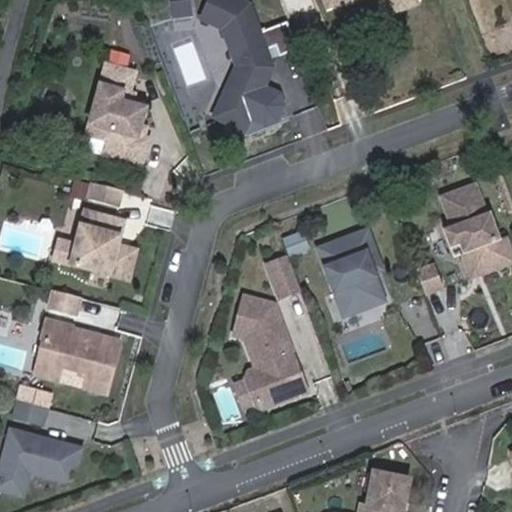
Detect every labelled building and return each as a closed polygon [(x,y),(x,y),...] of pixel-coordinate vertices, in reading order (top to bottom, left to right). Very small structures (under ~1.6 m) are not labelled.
[(190,0),(172,2),(173,19),(192,18),(190,0)] [(238,0),(211,0),(203,20),(225,29),(239,66),(216,117),(245,130),(273,67),(266,50),(277,46),(280,56),(298,49),(288,22),(260,32),(250,5),(238,0)] [(349,0),(351,3),(359,0),(379,0),(385,15),(418,3),(416,0),(349,0)] [(104,155),(141,164),(148,139),(143,137),(137,136),(140,126),(145,108),(130,104),(133,94),(128,93),(134,72),(106,65),(87,135),(108,140),(104,155)] [(298,114),(307,136),(327,128),(317,106),(298,114)] [(140,126),(137,136),(143,137),(146,128),(140,126)] [(121,190),(94,183),(89,199),(117,207),(121,190)] [(476,186),(443,198),(451,219),(461,215),(464,216),(466,221),(444,230),(451,248),(460,244),(464,254),(470,271),(480,267),(482,273),(511,261),(511,255),(505,238),(501,239),(491,213),(486,214),(476,186)] [(121,238),(125,222),(86,211),(77,245),(72,265),(129,280),(137,251),(119,246),(119,244),(114,243),(116,236),(121,238)] [(368,231),(319,249),(344,315),(384,301),(373,272),(367,254),(375,250),(368,231)] [(304,233),(282,236),(285,257),(308,253),(304,233)] [(60,241),(55,260),(72,265),(77,245),(60,241)] [(460,244),(451,248),(454,258),(464,254),(460,244)] [(382,268),(375,250),(367,254),(373,272),(382,268)] [(301,289),(289,258),(268,265),(280,297),(301,289)] [(417,271),(425,295),(443,288),(434,265),(417,271)] [(480,267),(470,271),(473,277),(482,273),(480,267)] [(50,290),(44,313),(75,322),(81,298),(50,290)] [(274,305),(245,296),(234,333),(244,336),(257,369),(250,371),(247,378),(248,381),(256,402),(257,405),(263,408),(290,398),(294,391),(305,387),(274,305)] [(46,338),(36,374),(59,380),(63,365),(82,370),(81,374),(89,376),(87,387),(107,392),(120,342),(72,329),(73,327),(47,320),(43,338),(46,338)] [(442,338),(451,357),(470,348),(461,329),(442,338)] [(256,402),(248,381),(236,385),(244,406),(256,402)] [(294,391),(290,398),(307,392),(305,387),(294,391)] [(45,425),(49,409),(20,401),(16,418),(45,425)] [(79,470),(85,449),(38,437),(37,442),(29,439),(30,435),(13,430),(0,477),(0,490),(25,498),(32,474),(67,483),(71,468),(79,470)] [(401,511),(408,479),(373,473),(367,506),(361,505),(359,511),(401,511)]
